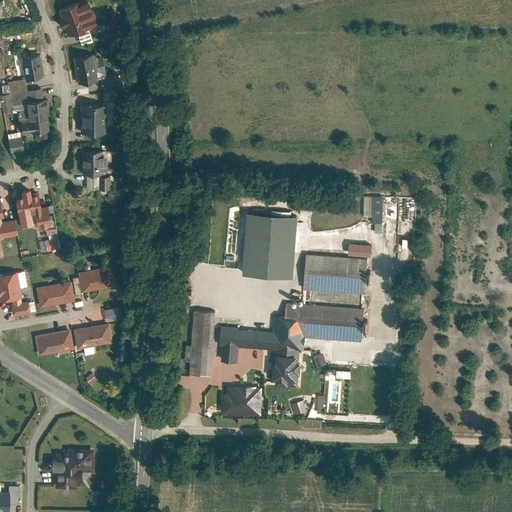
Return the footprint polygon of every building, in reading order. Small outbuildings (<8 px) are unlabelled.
[(57,8),(68,37),(77,34),(82,46),(97,41),(91,26),(95,24),(87,2),(77,6),(75,1),(57,8)] [(74,82),(79,81),(97,78),(92,52),(69,57),(74,82)] [(25,79),(39,78),(38,55),(18,57),(20,79),(2,80),(3,95),(26,93),(25,79)] [(19,136),(48,134),(44,98),(22,100),(24,119),(14,120),(15,133),(3,134),(5,152),(20,150),(19,136)] [(79,105),(79,133),(104,133),(104,105),(79,105)] [(92,173),(92,187),(104,187),(104,175),(106,175),(106,150),(82,150),(82,173),(92,173)] [(16,195),(20,224),(30,223),(31,229),(52,226),(48,202),(40,203),(38,190),(30,192),(29,186),(20,187),(21,194),(16,195)] [(0,238),(16,236),(13,217),(0,219),(0,215),(2,215),(0,203),(0,238)] [(298,216),(247,212),(242,271),(293,275),(298,216)] [(42,251),(61,247),(57,225),(47,227),(49,237),(40,238),(42,251)] [(351,241),(350,253),(373,255),(374,243),(351,241)] [(304,253),(301,283),(301,292),(365,298),(369,259),(304,253)] [(80,270),(83,289),(117,284),(113,264),(80,270)] [(9,314),(30,310),(28,300),(19,302),(14,271),(0,273),(0,298),(7,298),(9,314)] [(69,276),(69,280),(36,285),(38,305),(75,300),(74,296),(82,295),(79,275),(69,276)] [(191,313),(187,372),(211,373),(213,347),(221,347),(220,363),(235,364),(236,346),(271,348),(269,378),(298,380),(301,334),(359,339),(361,310),(285,305),(284,316),(271,315),(270,332),(214,327),(215,315),(191,313)] [(70,327),(74,347),(109,342),(106,321),(70,327)] [(32,334),(35,354),(69,348),(66,328),(32,334)] [(318,365),(328,362),(324,351),(315,354),(318,365)] [(222,393),(222,413),(260,413),(260,385),(225,385),(225,393),(222,393)] [(304,398),(293,401),(296,413),(308,410),(304,398)] [(55,474),(55,490),(76,490),(76,484),(83,484),(83,473),(94,473),(94,450),(54,450),(54,462),(50,462),(50,474),(55,474)] [(9,491),(0,490),(0,511),(9,511),(9,491)]
